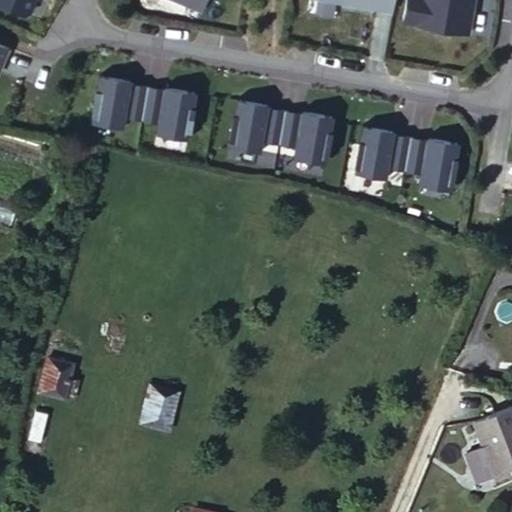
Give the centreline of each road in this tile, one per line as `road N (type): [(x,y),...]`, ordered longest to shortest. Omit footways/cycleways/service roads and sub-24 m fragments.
road 1 (residential): [(85,0),(97,26),(476,95),(499,88),(511,70)]
road 2 (unknown): [(488,312),(392,511)]
